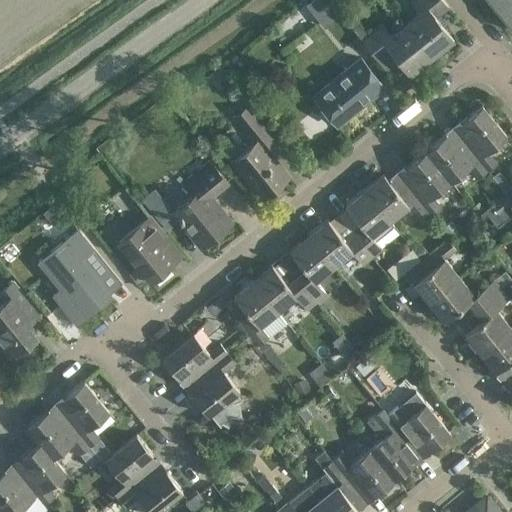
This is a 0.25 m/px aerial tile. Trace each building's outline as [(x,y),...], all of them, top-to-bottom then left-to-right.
[(404,21),(430,54),(452,37),(434,14),(446,5),(441,0),(409,0),(418,10),(404,21)] [(511,0),(503,0),(495,7),(511,28),(511,0)] [(408,72),(430,54),(404,21),(389,33),(380,22),(360,38),(378,60),(390,50),(408,72)] [(359,56),(312,94),(335,122),(382,84),(359,56)] [(466,144),(486,168),(495,161),(486,149),(505,134),(480,103),(452,126),(466,144)] [(260,194),(284,174),(264,150),(274,142),(246,106),(235,115),(255,140),(232,159),(260,194)] [(443,133),(424,149),(449,179),(467,165),(476,176),(486,168),(466,144),(457,151),(443,133)] [(424,149),(405,164),(418,181),(410,188),(430,213),(440,205),(431,194),(449,179),(424,149)] [(229,221),(208,195),(225,181),(208,160),(186,178),(195,190),(171,209),(168,205),(156,215),(166,228),(178,217),(200,245),(229,221)] [(381,172),(363,187),(388,219),(406,204),(420,221),(430,213),(410,188),(400,196),(386,179),(381,172)] [(511,183),(489,202),(497,212),(508,203),(511,207),(511,183)] [(363,187),(343,203),(354,217),(357,220),(348,227),(370,254),(380,246),(374,239),(392,224),(388,219),(363,187)] [(149,279),(171,260),(155,240),(164,233),(148,214),(117,240),(131,257),(149,279)] [(326,217),(307,232),(332,263),(340,257),(350,249),(361,262),(370,254),(348,227),(340,234),(326,217)] [(76,228),(37,259),(58,286),(51,292),(75,323),(110,294),(80,257),(81,257),(92,248),(76,228)] [(307,232),(287,248),(301,265),(293,272),(315,299),(324,291),(314,278),(332,263),(307,232)] [(429,267),(411,281),(426,300),(458,274),(443,256),(454,248),(445,237),(420,257),(429,267)] [(271,261),(251,277),(276,309),(295,294),(305,307),(315,299),(293,272),(284,278),(271,261)] [(458,274),(426,300),(442,319),(449,313),(466,299),(473,308),(499,286),(491,277),(472,292),(458,274)] [(251,277),(222,300),(257,343),(262,339),(266,335),(285,320),(276,309),(251,277)] [(0,342),(9,354),(34,334),(22,319),(34,309),(11,280),(0,289),(0,292),(5,299),(0,302),(0,342)] [(480,317),(463,330),(479,350),(509,325),(494,307),(507,296),(499,286),(473,308),(480,317)] [(511,328),(509,325),(479,350),(494,369),(511,355),(511,356),(511,328)] [(191,331),(160,356),(176,376),(193,362),(200,371),(225,350),(217,340),(206,349),(191,331)] [(207,379),(190,393),(206,413),(207,412),(217,425),(218,420),(227,426),(231,415),(240,416),(237,399),(240,398),(234,391),(237,388),(222,369),(233,360),(225,350),(200,371),(207,379)] [(82,378),(63,394),(77,412),(67,419),(87,444),(97,436),(88,425),(107,410),(82,378)] [(403,398),(386,412),(420,454),(449,431),(423,400),(412,409),(403,398)] [(420,454),(386,412),(381,406),(366,418),(380,435),(367,445),(392,476),(420,454)] [(44,409),(25,424),(38,440),(38,439),(51,455),(69,441),(78,451),(87,444),(67,419),(59,427),(44,409)] [(134,432),(103,457),(118,476),(107,485),(114,495),(139,475),(132,466),(150,451),(134,432)] [(38,440),(18,455),(33,473),(24,480),(44,505),(54,497),(45,485),(63,470),(51,455),(38,439),(38,440)] [(364,499),(392,476),(367,445),(349,460),(340,449),(330,456),(364,499)] [(359,511),(355,506),(364,499),(330,456),(320,465),(324,469),(306,484),(328,511),(359,511)] [(139,475),(114,495),(123,505),(134,495),(147,511),(151,511),(180,489),(157,460),(139,475)] [(1,469),(0,470),(0,506),(4,511),(12,511),(26,501),(34,511),(35,511),(44,505),(24,480),(16,487),(1,469)] [(328,511),(306,484),(277,506),(281,511),(328,511)] [(498,511),(484,494),(462,511),(498,511)]
